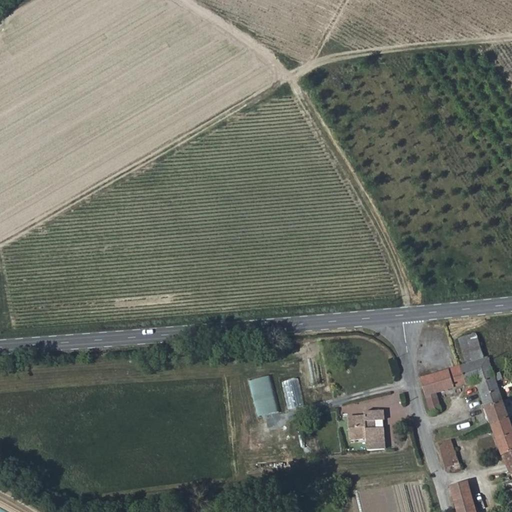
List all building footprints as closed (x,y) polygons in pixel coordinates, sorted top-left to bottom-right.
[(456,337),(463,362),(457,364),(463,381),(473,378),(467,361),(481,357),(475,332),(456,337)] [(474,381),(492,376),(485,356),(481,357),(467,361),(473,378),(474,381)] [(419,376),(423,393),(433,390),(463,381),(457,364),(419,376)] [(261,417),(283,412),(275,376),(253,381),(261,417)] [(474,381),(482,406),(500,400),(492,376),(474,381)] [(284,383),(292,410),(307,406),(299,378),(284,383)] [(427,410),(438,406),(433,390),(423,393),(427,410)] [(482,406),(487,420),(505,413),(500,400),(482,406)] [(348,437),(364,435),(366,448),(383,446),(380,425),(372,425),(371,418),(381,417),(380,406),(361,408),(362,414),(345,415),(348,437)] [(499,454),(511,449),(511,435),(505,413),(487,420),(499,454)] [(434,435),(436,444),(448,439),(445,430),(434,435)] [(453,454),(448,439),(436,444),(443,471),(451,468),(450,460),(449,456),(453,454)] [(447,485),(454,511),(472,511),(464,479),(447,485)] [(511,488),(500,489),(505,502),(511,499),(511,488)]
